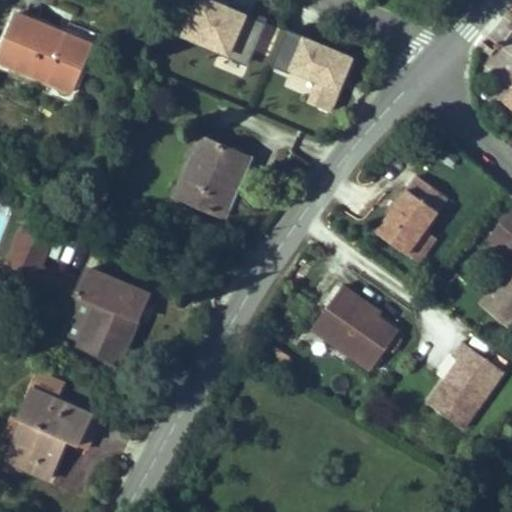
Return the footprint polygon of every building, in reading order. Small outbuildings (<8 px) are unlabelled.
[(197,0),(182,38),(250,66),(268,21),(215,0),(197,0)] [(0,60),(72,91),(92,45),(18,13),(0,55),(0,60)] [(335,111),(356,56),(286,29),(270,69),(287,76),(282,91),(335,111)] [(243,153),(202,136),(176,194),(226,216),(233,200),(237,191),(229,187),(243,153)] [(229,187),(237,191),(251,157),(243,153),(229,187)] [(425,229),(448,197),(418,175),(378,231),(408,253),(425,229)] [(510,248),(511,246),(511,212),(490,238),(508,253),(511,249),(510,248)] [(51,238),(24,227),(8,264),(35,276),(39,265),(51,238)] [(420,262),(437,238),(425,229),(408,253),(420,262)] [(35,276),(77,293),(82,282),(39,265),(35,276)] [(510,327),(511,324),(511,267),(482,303),(510,327)] [(137,289),(87,269),(82,282),(77,293),(68,314),(73,316),(66,333),(82,340),(80,345),(120,362),(130,340),(139,318),(127,313),(137,289)] [(399,331),(356,301),(359,297),(342,285),(312,327),(372,369),(399,331)] [(149,294),(137,289),(127,313),(139,318),(149,294)] [(465,428),(506,371),(463,341),(453,355),(461,361),(447,381),(444,379),(428,402),(465,428)] [(100,418),(57,399),(64,382),(39,372),(19,419),(24,421),(8,460),(50,477),(60,453),(64,446),(56,442),(59,436),(86,448),(92,435),(100,418)] [(24,421),(19,419),(13,416),(0,448),(0,456),(8,460),(24,421)]
